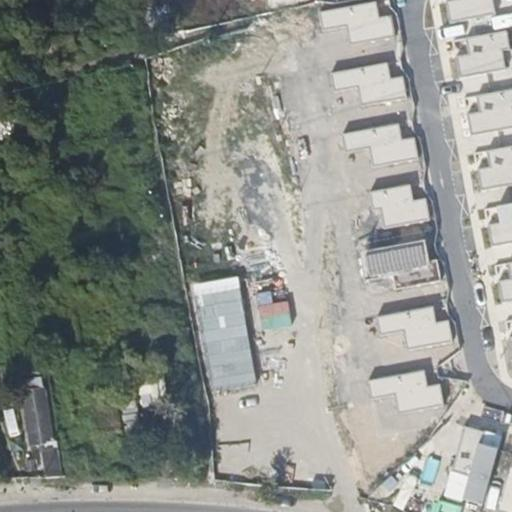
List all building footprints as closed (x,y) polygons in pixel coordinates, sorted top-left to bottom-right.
[(455,0),(447,1),(451,22),(495,14),(492,0),(455,0)] [(376,1),(320,11),(324,29),(347,25),(351,44),(395,36),(391,15),(379,17),(376,1)] [(507,31),(466,38),(469,54),(457,57),(461,77),(506,69),(503,51),(510,49),(507,31)] [(388,63),(332,73),(335,90),(359,86),(362,105),(407,97),(403,77),(391,79),(388,63)] [(511,89),(477,95),(480,111),(468,114),(472,134),(511,126),(511,89)] [(268,92),(272,120),(283,118),(278,91),(268,92)] [(399,124),(343,134),(347,152),(370,148),(374,167),(418,159),(414,138),(402,140),(399,124)] [(511,145),(488,150),(491,166),(478,169),(482,189),(511,183),(511,145)] [(310,186),(307,164),(276,169),(280,191),(310,186)] [(410,185),(370,192),(373,209),(381,207),(385,228),(430,219),(426,198),(413,201),(410,185)] [(511,203),(498,207),(501,223),(489,225),(492,245),(511,241),(511,203)] [(359,232),(339,237),(344,261),(365,257),(359,232)] [(387,289),(382,262),(352,267),(357,294),(387,289)] [(511,262),(509,263),(511,278),(500,281),(504,301),(511,299),(511,262)] [(257,382),(239,276),(191,284),(209,390),(257,382)] [(434,307),(378,317),(381,335),(405,330),(408,349),(453,341),(449,321),(437,323),(434,307)] [(424,371),(368,381),(372,398),(395,394),(399,413),(443,405),(439,384),(427,387),(424,371)] [(39,445),(44,478),(59,478),(61,478),(59,466),(54,442),(52,442),(48,423),(47,416),(40,377),(17,381),(21,403),(26,430),(30,447),(39,445)] [(161,417),(157,380),(120,383),(125,419),(161,417)] [(103,432),(119,432),(119,412),(104,411),(103,432)]
